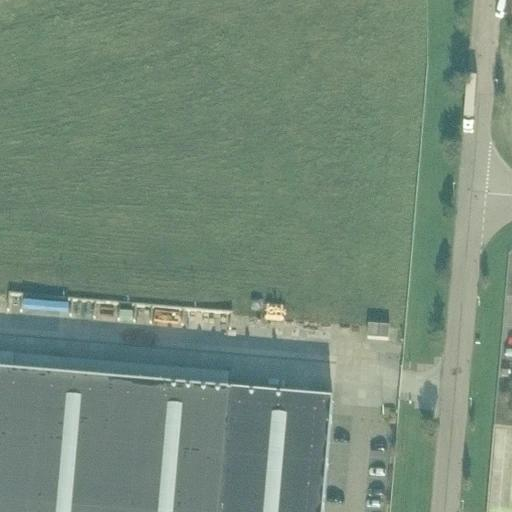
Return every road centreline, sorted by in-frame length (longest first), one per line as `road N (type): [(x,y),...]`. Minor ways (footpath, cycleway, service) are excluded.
road 1 (unclassified): [(476,195),(447,511)]
road 2 (unclassified): [(476,195),(492,0)]
